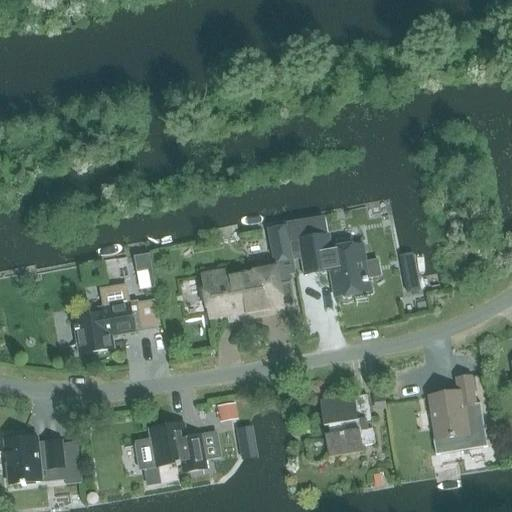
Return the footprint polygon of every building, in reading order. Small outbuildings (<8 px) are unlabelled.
[(329,236),(299,241),(305,276),(333,271),(337,295),(338,297),(340,297),(343,297),(346,299),(351,298),(353,295),(369,293),(366,280),(381,277),(378,262),(365,264),(362,247),(331,252),(329,236)] [(419,292),(413,254),(399,257),(406,295),(419,292)] [(149,257),(135,259),(138,274),(149,271),(152,290),(155,289),(149,257)] [(283,311),(279,288),(276,272),(226,281),(225,275),(204,279),(211,318),(230,315),(231,321),(283,311)] [(113,350),(111,337),(134,333),(134,331),(143,329),(138,301),(130,302),(126,285),(99,289),(103,307),(93,308),(95,317),(75,321),(81,355),(113,350)] [(459,394),(430,399),(437,442),(433,443),(436,457),(487,448),(481,406),(476,407),(471,378),(457,380),(459,394)] [(385,396),(374,398),(376,412),(387,410),(385,396)] [(368,431),(367,422),(371,421),(368,397),(325,403),(330,437),(325,438),(329,458),(364,453),(363,447),(375,446),(373,430),(368,431)] [(234,405),(218,408),(221,423),(237,420),(234,405)] [(152,440),(133,443),(138,472),(156,469),(188,463),(190,473),(207,471),(201,437),(186,440),(184,426),(150,431),(152,440)] [(235,429),(242,462),(259,459),(252,427),(235,429)] [(38,449),(37,439),(5,443),(10,487),(42,483),(41,472),(65,469),(62,443),(46,445),(46,448),(38,449)]
